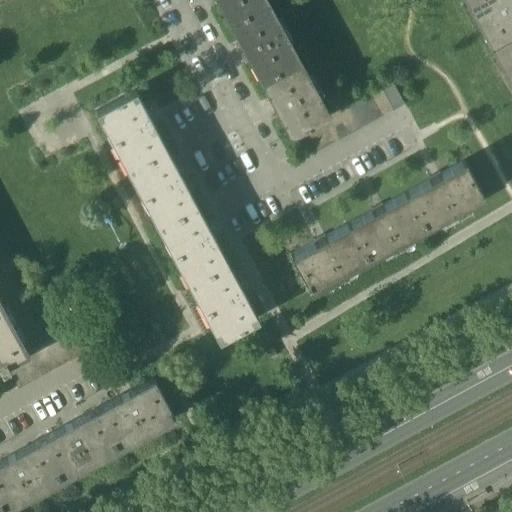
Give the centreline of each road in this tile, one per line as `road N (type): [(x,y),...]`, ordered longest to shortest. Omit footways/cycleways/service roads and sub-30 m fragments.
road 1 (residential): [(179,0),(276,180),(408,112)]
road 2 (secondary): [(511,364),(240,511)]
road 3 (secondary): [(386,511),(511,443)]
road 4 (residential): [(0,408),(109,350)]
